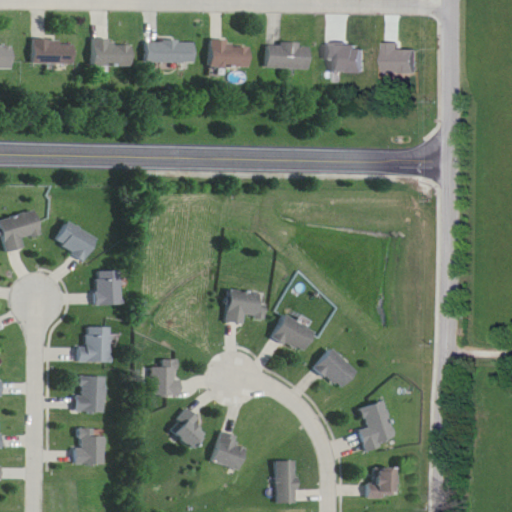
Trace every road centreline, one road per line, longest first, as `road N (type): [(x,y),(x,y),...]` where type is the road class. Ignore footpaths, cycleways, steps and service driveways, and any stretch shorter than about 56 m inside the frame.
road 1 (tertiary): [(441,511),(452,0)]
road 2 (residential): [(33,511),(38,302)]
road 3 (residential): [(327,511),(314,435),(280,398),(227,373)]
